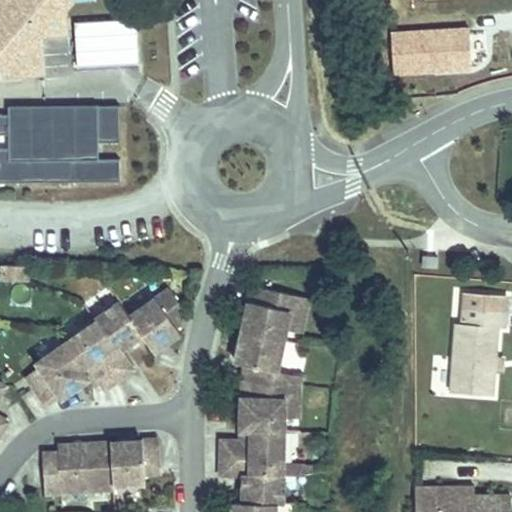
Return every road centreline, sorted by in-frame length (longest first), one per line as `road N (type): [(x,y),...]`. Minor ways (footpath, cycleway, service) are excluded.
road 1 (residential): [(179,418),(234,217)]
road 2 (residential): [(179,418),(55,425),(0,472)]
road 3 (residential): [(253,122),(208,133),(193,162),(199,193),(234,217)]
road 4 (unclassified): [(276,201),(315,201),(353,187),(410,149)]
road 5 (unclassified): [(410,149),(439,197),(472,226),(511,238)]
road 6 (residential): [(410,149),(354,165),(284,148)]
road 7 (residential): [(284,148),(298,112),(290,31)]
